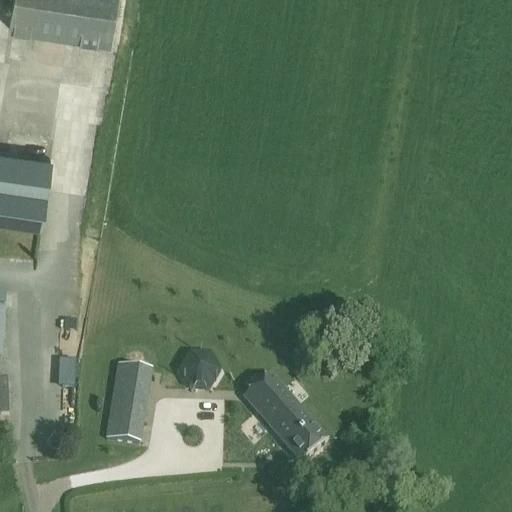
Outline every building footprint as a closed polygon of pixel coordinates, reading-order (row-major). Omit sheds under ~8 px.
[(115,0),(13,0),(8,32),(108,48),(115,0)] [(0,153),(0,222),(39,228),(49,160),(0,153)] [(172,302),(184,316),(201,301),(189,287),(172,302)] [(204,337),(228,315),(214,301),(191,323),(204,337)] [(209,391),(220,373),(210,356),(190,355),(179,373),(189,390),(209,391)] [(114,391),(147,396),(151,372),(118,367),(114,391)] [(270,376),(243,399),(300,466),(328,442),(270,376)] [(0,417),(9,417),(9,378),(0,378),(0,417)] [(240,404),(219,419),(230,434),(251,419),(240,404)] [(103,409),(78,408),(78,447),(102,448),(103,409)] [(139,446),(143,422),(110,417),(106,441),(139,446)]
